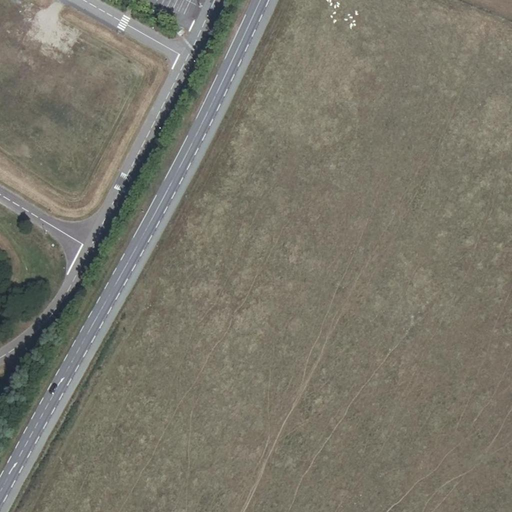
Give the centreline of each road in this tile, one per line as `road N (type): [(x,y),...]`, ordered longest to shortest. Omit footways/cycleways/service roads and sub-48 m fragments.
road 1 (tertiary): [(0,493),(183,161),(260,0)]
road 2 (unclassified): [(184,59),(86,247)]
road 3 (unclassified): [(86,247),(54,312),(0,358)]
